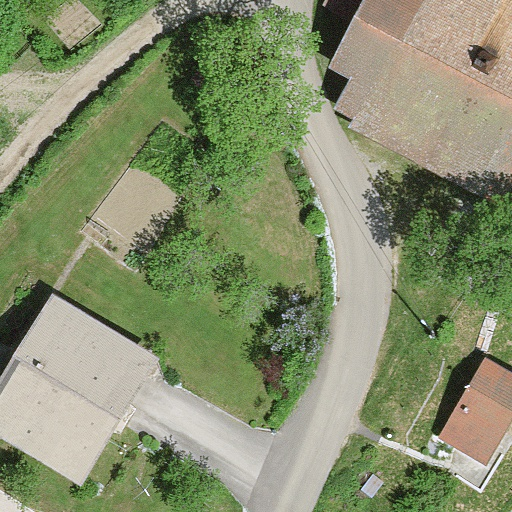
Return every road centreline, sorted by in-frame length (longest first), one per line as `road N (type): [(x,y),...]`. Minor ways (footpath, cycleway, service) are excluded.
road 1 (unclassified): [(273,0),(347,209),(362,291),(353,368),(293,511)]
road 2 (track): [(199,0),(154,19),(99,67),(0,182)]
